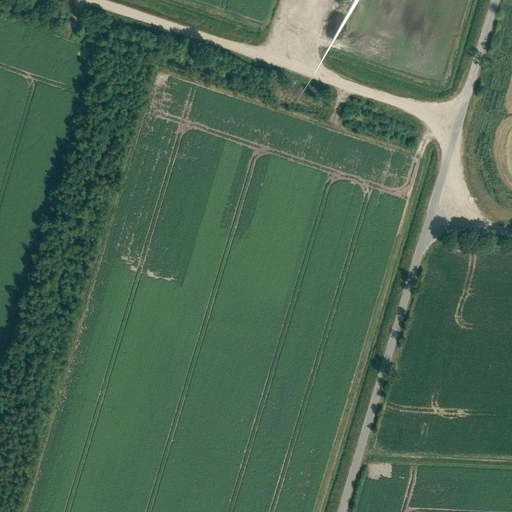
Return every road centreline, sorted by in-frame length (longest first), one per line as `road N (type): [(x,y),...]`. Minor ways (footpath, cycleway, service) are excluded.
road 1 (track): [(457,117),(108,0)]
road 2 (unclassified): [(424,226),(338,511)]
road 3 (unclassified): [(492,0),(424,226)]
